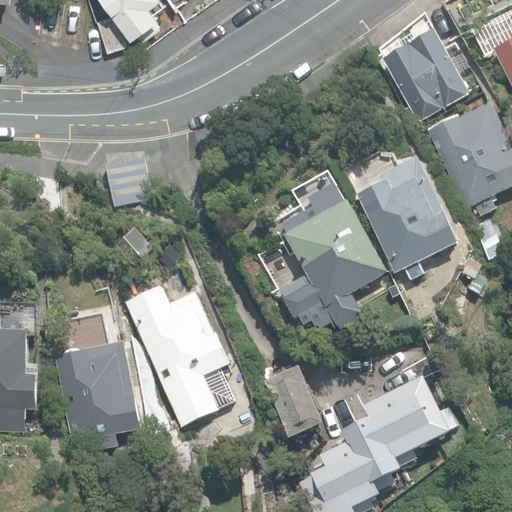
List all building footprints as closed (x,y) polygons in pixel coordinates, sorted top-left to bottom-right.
[(39,0),(35,34),(84,41),(90,1),(81,0),(39,0)] [(107,0),(117,14),(119,16),(134,37),(162,16),(154,5),(161,0),(107,0)] [(119,16),(117,14),(99,20),(109,52),(128,45),(119,16)] [(469,95),(427,17),(373,53),(411,126),(469,95)] [(511,42),(495,51),(511,86),(511,42)] [(471,208),(476,218),(497,208),(492,199),(511,189),(511,144),(493,105),(461,120),(461,118),(431,132),(468,210),(471,208)] [(403,272),(408,282),(425,274),(420,264),(461,245),(419,158),(381,177),(384,185),(359,197),(397,275),(403,272)] [(108,166),(115,206),(154,200),(148,160),(108,166)] [(330,309),(336,320),(353,310),(347,299),(391,275),(350,201),(346,203),(336,184),(310,199),(315,207),(306,213),(309,218),(292,228),(295,233),(287,237),(328,310),(330,309)] [(136,215),(117,234),(139,255),(157,236),(136,215)] [(478,225),(490,259),(504,253),(492,220),(478,225)] [(267,273),(276,289),(298,276),(288,260),(267,273)] [(129,304),(181,427),(237,403),(226,377),(233,374),(230,367),(233,366),(220,333),(216,335),(199,294),(173,305),(166,289),(129,304)] [(0,431),(27,433),(28,411),(39,411),(41,376),(31,375),(32,334),(6,333),(6,323),(0,322),(0,431)] [(59,358),(74,443),(144,431),(138,396),(136,397),(128,347),(93,354),(93,351),(59,358)] [(270,382),(293,439),(326,425),(303,368),(270,382)] [(303,485),(315,511),(356,511),(356,510),(384,496),(377,483),(405,470),(399,459),(453,434),(451,431),(460,427),(451,408),(442,412),(426,378),(366,406),(372,420),(344,433),(349,444),(323,456),(329,469),(314,476),(316,479),(303,485)]
